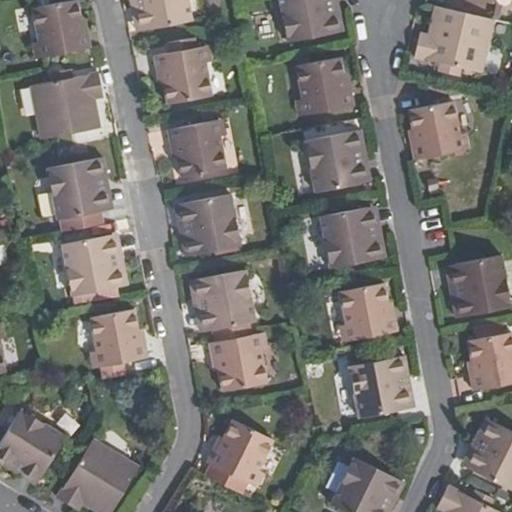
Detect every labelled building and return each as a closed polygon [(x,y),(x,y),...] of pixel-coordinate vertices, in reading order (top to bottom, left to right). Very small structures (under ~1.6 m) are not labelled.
[(42,38),(45,53),(92,45),(90,30),(86,30),(81,0),(63,0),(36,5),(42,38)] [(134,0),(140,28),(146,26),(141,0),(134,0)] [(141,0),(146,26),(194,16),(190,0),(141,0)] [(333,0),(281,0),(290,40),(346,29),(343,12),(336,13),(333,0)] [(343,12),(340,0),(333,0),(336,13),(343,12)] [(501,19),(504,4),(497,2),(494,18),(498,19),(501,19)] [(483,70),(498,19),(494,18),(440,5),(432,32),(425,31),(419,54),(446,61),(464,65),(483,70)] [(195,36),(171,41),(172,51),(197,46),(195,36)] [(35,39),(38,55),(45,53),(42,38),(35,39)] [(203,44),(207,61),(213,59),(210,43),(203,44)] [(197,46),(172,51),(157,54),(159,69),(164,69),(170,102),(214,94),(207,61),(203,44),(197,46)] [(305,96),(308,112),(355,102),(353,87),(348,87),(341,54),(298,63),(305,96)] [(462,74),(464,65),(446,61),(444,70),(462,74)] [(53,71),(56,79),(75,75),(73,67),(53,71)] [(75,75),(56,79),(35,84),(45,136),(101,125),(96,96),(103,95),(99,70),(75,75)] [(300,114),(308,112),(305,96),(297,98),(300,114)] [(468,154),(464,137),(458,105),(415,113),(421,146),(417,146),(420,163),(468,154)] [(219,119),(222,135),(229,134),(226,118),(219,119)] [(228,166),(222,135),(219,119),(172,129),(175,143),(178,143),(185,175),(228,166)] [(348,122),(350,130),(359,128),(357,120),(348,122)] [(318,190),(366,181),(359,148),(366,146),(362,127),(359,128),(350,130),(307,138),(318,190)] [(471,135),(464,137),(468,154),(475,153),(471,135)] [(359,148),(366,181),(373,179),(366,146),(359,148)] [(61,216),(107,208),(100,175),(108,174),(105,155),(51,165),(61,216)] [(100,175),(107,208),(114,207),(108,174),(100,175)] [(233,192),(187,201),(194,235),(185,237),(188,254),(243,243),(233,192)] [(478,193),(449,196),(451,215),(480,212),(478,193)] [(194,235),(187,201),(179,202),(185,237),(194,235)] [(377,203),(370,205),(378,241),(385,239),(377,203)] [(378,241),(370,205),(321,215),(332,265),(388,255),(385,239),(378,241)] [(119,233),(111,234),(117,267),(125,266),(119,233)] [(117,267),(111,234),(64,242),(74,293),(128,283),(125,266),(117,267)] [(511,301),(504,257),(458,265),(463,300),(456,301),(460,319),(511,308),(511,301)] [(463,300),(458,265),(450,267),(456,301),(463,300)] [(204,294),(211,327),(257,318),(247,267),(192,278),(196,295),(204,294)] [(350,323),(353,338),(400,330),(397,314),(395,314),(388,281),(343,290),(350,323)] [(203,329),(211,327),(204,294),(196,295),(203,329)] [(102,364),(124,359),(149,355),(146,340),(142,340),(136,308),(93,315),(99,348),(102,364)] [(508,334),(505,321),(475,327),(477,340),(508,334)] [(346,339),(353,338),(350,323),(343,324),(346,339)] [(260,332),(263,349),(270,347),(267,331),(260,332)] [(260,332),(212,341),(214,357),(220,357),(226,389),(270,381),(263,349),(260,332)] [(475,391),(511,383),(511,333),(508,334),(477,340),(470,341),(476,375),(472,377),(475,391)] [(95,366),(102,364),(99,348),(92,350),(95,366)] [(363,416),(409,407),(403,374),(411,373),(408,353),(353,364),(363,416)] [(126,373),(124,359),(102,364),(105,377),(126,373)] [(403,374),(409,407),(418,406),(411,373),(403,374)] [(0,445),(0,458),(9,464),(14,456),(43,475),(68,434),(24,406),(0,445)] [(211,462),(254,483),(260,469),(275,438),(237,419),(220,449),(218,448),(211,462)] [(486,438),(471,468),(511,488),(511,430),(488,419),(480,434),(486,438)] [(465,465),(471,468),(486,438),(480,434),(465,465)] [(96,437),(84,456),(73,472),(59,495),(77,507),(83,499),(104,511),(110,511),(139,465),(96,437)] [(73,472),(84,456),(76,452),(66,468),(73,472)] [(14,456),(9,464),(38,482),(43,475),(14,456)] [(334,502),(353,511),(382,511),(392,495),(399,497),(408,481),(358,456),(334,502)] [(260,469),(254,483),(259,486),(267,473),(260,469)] [(503,511),(491,506),(474,497),(449,484),(439,505),(447,510),(445,511),(503,511)] [(474,497),(491,506),(494,499),(478,490),(474,497)] [(392,495),(382,511),(391,511),(399,497),(392,495)]
